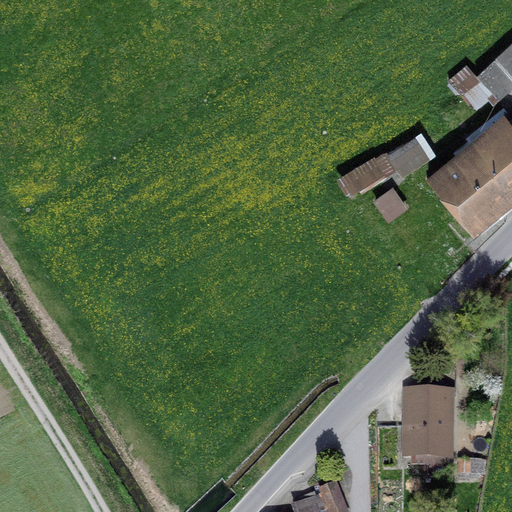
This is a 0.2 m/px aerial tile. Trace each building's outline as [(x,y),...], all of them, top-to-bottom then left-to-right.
[(499,98),(511,86),(511,42),(477,74),(499,98)] [(457,154),(434,173),(473,222),(511,190),(511,119),(503,108),(467,137),(469,141),(455,152),(457,154)] [(389,153),(402,175),(429,158),(415,137),(389,153)] [(376,200),(388,217),(404,205),(392,189),(376,200)] [(410,394),(409,454),(445,454),(446,395),(410,394)] [(321,489),(329,510),(343,505),(335,484),(321,489)] [(318,511),(324,510),(319,497),(295,506),(296,511),(318,511)]
